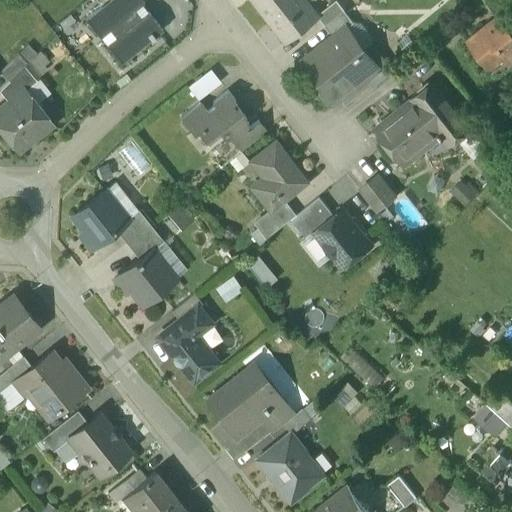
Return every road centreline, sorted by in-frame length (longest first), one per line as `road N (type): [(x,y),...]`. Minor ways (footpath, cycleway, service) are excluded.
road 1 (residential): [(27,246),(248,511)]
road 2 (residential): [(33,194),(226,21)]
road 3 (residential): [(226,21),(337,154)]
